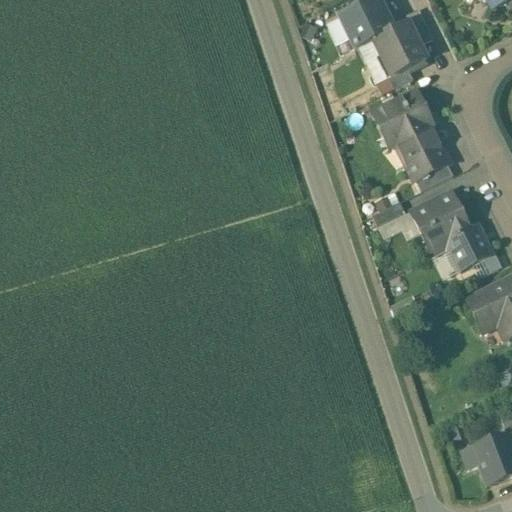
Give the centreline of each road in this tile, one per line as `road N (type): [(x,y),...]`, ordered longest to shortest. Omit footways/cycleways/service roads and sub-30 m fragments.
road 1 (unclassified): [(428,511),(259,0)]
road 2 (residential): [(511,196),(462,81),(511,56)]
